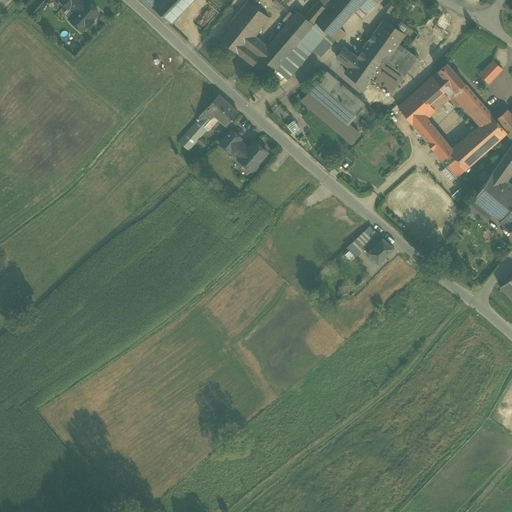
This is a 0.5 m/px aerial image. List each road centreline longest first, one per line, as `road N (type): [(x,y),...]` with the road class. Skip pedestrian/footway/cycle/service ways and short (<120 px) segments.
road 1 (residential): [(127,0),(511,337)]
road 2 (track): [(470,298),(368,402),(232,511)]
